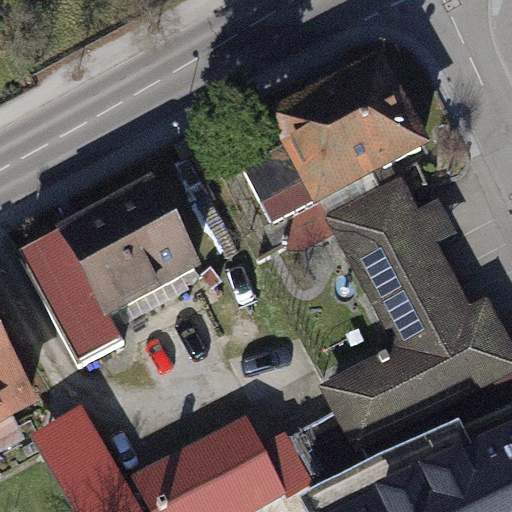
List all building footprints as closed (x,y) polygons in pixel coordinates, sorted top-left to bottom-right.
[(472,310),(407,177),(435,164),(386,64),(291,110),(313,153),(256,181),(282,234),(296,228),(305,246),(342,227),(399,341),(331,374),(363,440),(511,366),(511,329),(496,298),(472,310)] [(148,184),(77,223),(131,321),(202,282),(148,184)] [(138,333),(131,321),(77,223),(27,251),(87,360),(138,333)] [(0,336),(0,410),(29,396),(0,336)] [(155,511),(141,487),(94,403),(44,432),(89,511),(155,511)] [(254,423),(141,487),(155,511),(253,511),(293,490),(254,423)] [(511,511),(511,424),(335,511),(511,511)]
